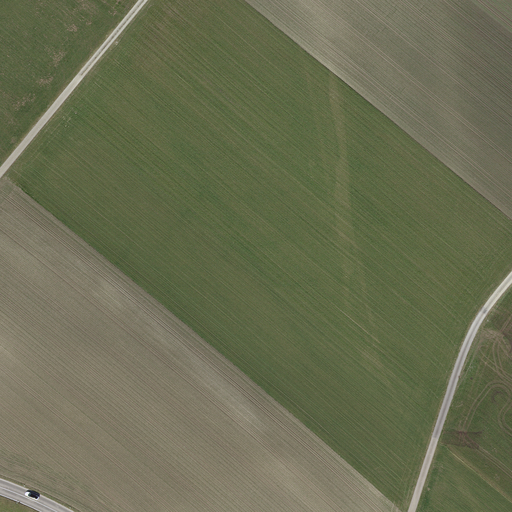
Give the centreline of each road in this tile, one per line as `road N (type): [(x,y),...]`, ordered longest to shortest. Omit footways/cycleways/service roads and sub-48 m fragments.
road 1 (track): [(411,511),(472,331),(511,278)]
road 2 (track): [(0,171),(142,0)]
